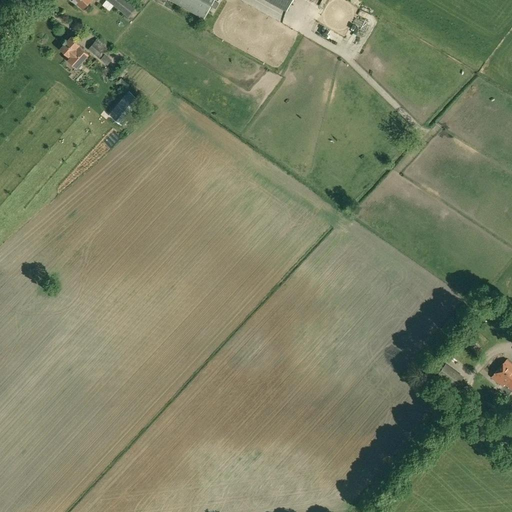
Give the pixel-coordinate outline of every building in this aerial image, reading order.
[(74,1),(83,9),(90,0),(71,0),(72,1),(74,1)] [(106,0),(128,17),(136,6),(128,0),(106,0)] [(169,0),(204,19),(214,0),(169,0)] [(268,0),(279,6),(286,10),(291,0),(268,0)] [(69,60),(77,67),(88,54),(79,45),(79,44),(71,37),(61,48),(69,56),(70,55),(72,56),(69,60)] [(107,48),(96,39),(88,49),(98,58),(107,48)] [(104,54),(101,59),(107,65),(111,60),(104,54)] [(117,73),(123,77),(131,66),(125,61),(117,73)] [(110,114),(116,119),(122,125),(142,101),(129,90),(116,107),(110,114)] [(505,384),(511,389),(511,363),(507,359),(491,377),(503,386),(505,384)] [(437,376),(454,389),(462,378),(445,365),(437,376)]
